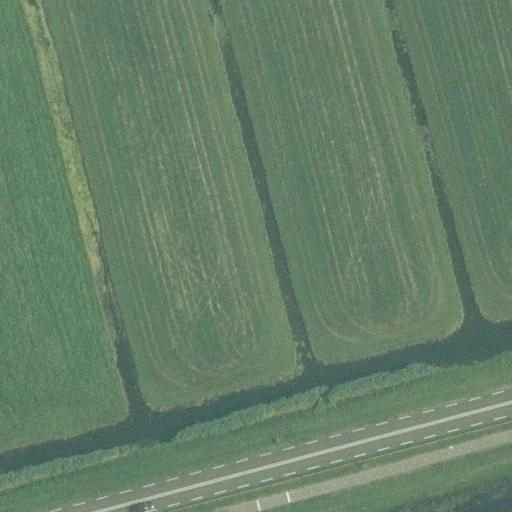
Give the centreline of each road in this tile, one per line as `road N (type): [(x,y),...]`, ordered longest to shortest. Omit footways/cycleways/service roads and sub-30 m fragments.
road 1 (primary): [(109,511),(511,405)]
road 2 (unclassified): [(231,511),(511,437)]
